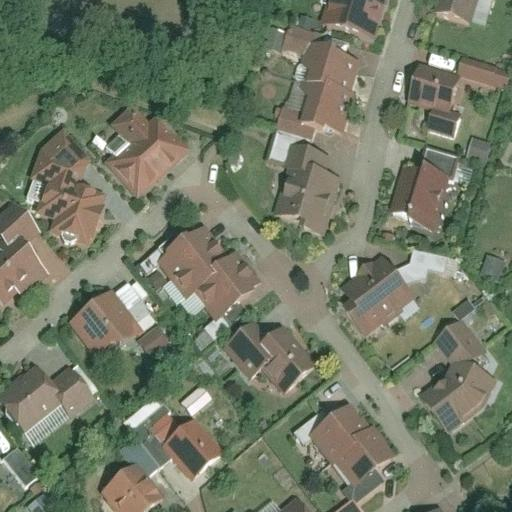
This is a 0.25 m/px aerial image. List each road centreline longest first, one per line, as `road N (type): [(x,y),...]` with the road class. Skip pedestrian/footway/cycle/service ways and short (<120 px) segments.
road 1 (residential): [(280,278),(195,178),(0,354)]
road 2 (residential): [(408,0),(380,92),(364,221),(323,264)]
road 3 (residential): [(398,511),(433,483),(308,315)]
